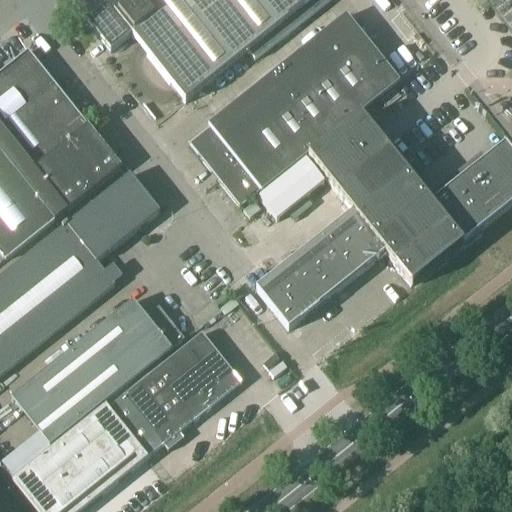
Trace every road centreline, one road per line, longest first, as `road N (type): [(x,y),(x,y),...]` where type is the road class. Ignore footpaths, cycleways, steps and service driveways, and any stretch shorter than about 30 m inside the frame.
road 1 (unclassified): [(238,266),(20,0)]
road 2 (secondary): [(511,314),(264,511)]
